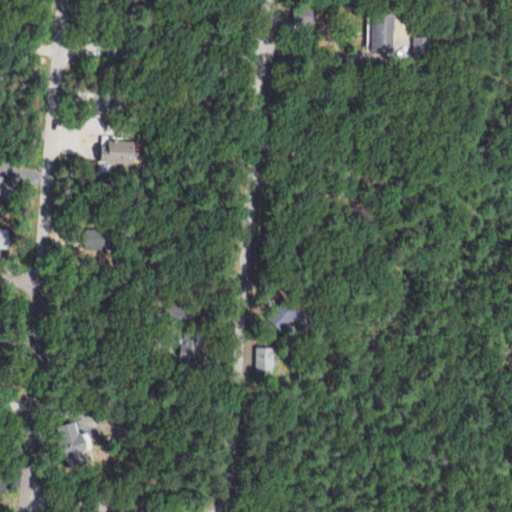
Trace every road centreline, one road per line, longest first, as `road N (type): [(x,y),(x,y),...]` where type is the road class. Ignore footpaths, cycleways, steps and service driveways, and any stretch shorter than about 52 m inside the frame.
road 1 (residential): [(12,511),(48,0)]
road 2 (residential): [(218,498),(253,0)]
road 3 (residential): [(218,498),(123,501),(15,486)]
